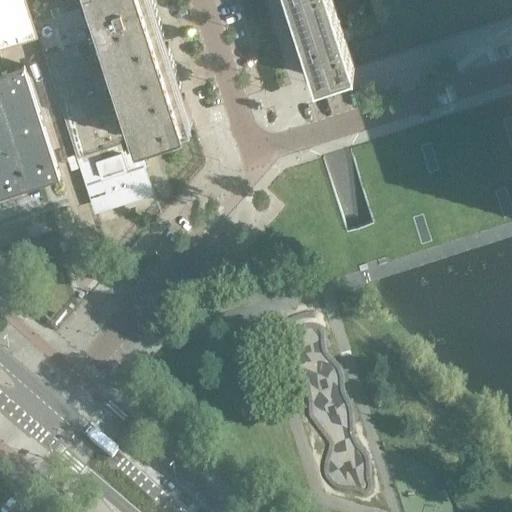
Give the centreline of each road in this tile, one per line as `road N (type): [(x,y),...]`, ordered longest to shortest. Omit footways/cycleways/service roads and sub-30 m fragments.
road 1 (unclassified): [(273,151),(511,72)]
road 2 (unclassified): [(55,402),(211,226)]
road 3 (residential): [(204,0),(248,133),(273,151)]
road 4 (secondary): [(176,511),(55,402)]
road 5 (unknown): [(275,0),(302,85),(283,103),(241,112)]
road 6 (secondary): [(30,425),(125,511)]
